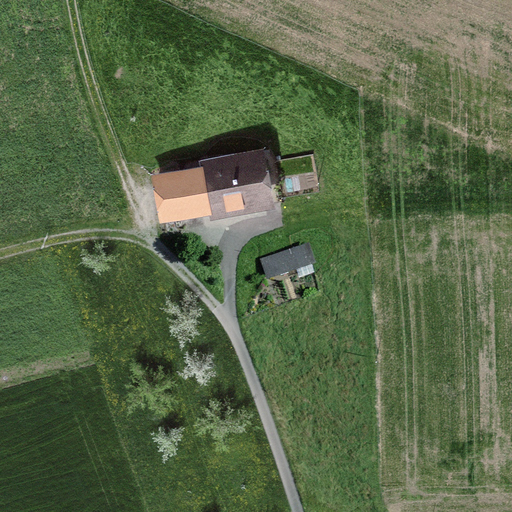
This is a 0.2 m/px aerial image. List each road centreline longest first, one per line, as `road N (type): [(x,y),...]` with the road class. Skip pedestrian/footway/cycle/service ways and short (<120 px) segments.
road 1 (track): [(228,317),(139,239),(83,235),(0,254)]
road 2 (track): [(139,239),(70,0)]
road 3 (track): [(298,511),(262,392),(228,317)]
road 4 (track): [(267,218),(234,237),(228,317)]
